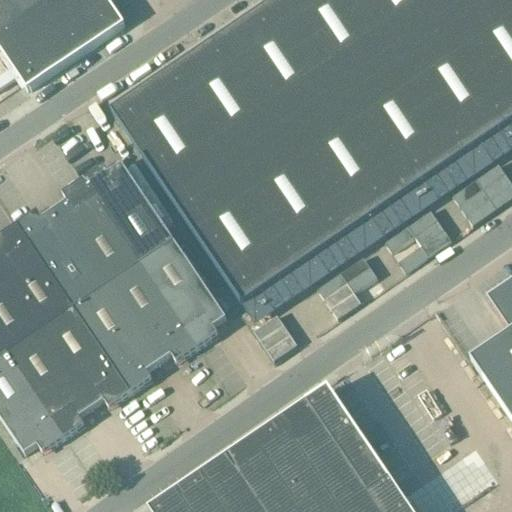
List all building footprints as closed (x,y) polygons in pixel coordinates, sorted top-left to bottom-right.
[(0,0),(0,55),(23,89),(27,96),(28,96),(125,31),(103,0),(0,0)] [(511,0),(284,0),(112,116),(111,117),(143,164),(242,310),(242,311),(511,128),(511,0)] [(84,185),(141,269),(174,247),(122,170),(110,178),(105,171),(84,185)] [(141,269),(84,185),(63,199),(68,206),(56,215),(108,292),(141,269)] [(152,187),(143,193),(171,235),(180,229),(152,187)] [(18,230),(74,315),(108,292),(56,215),(44,223),(39,216),(18,230)] [(0,252),(0,276),(40,337),(74,315),(18,230),(0,242),(0,250),(1,252),(0,252)] [(141,269),(198,354),(218,340),(213,333),(226,324),(174,247),(141,269)] [(108,292),(160,369),(172,361),(177,368),(198,354),(141,269),(108,292)] [(40,337),(0,276),(0,349),(7,360),(40,337)] [(511,286),(487,303),(509,336),(470,363),(511,426),(511,286)] [(74,315),(130,399),(152,385),(147,378),(160,369),(108,292),(74,315)] [(40,337),(92,415),(104,407),(109,414),(130,399),(74,315),(40,337)] [(7,360),(64,444),(84,430),(80,423),(92,415),(40,337),(7,360)] [(7,360),(0,364),(0,423),(25,460),(38,451),(43,458),(64,444),(7,360)] [(306,411),(156,511),(407,511),(329,395),(307,410),(307,411),(306,411)]
